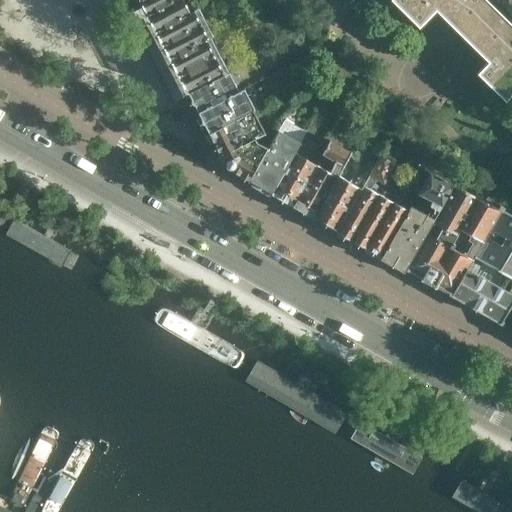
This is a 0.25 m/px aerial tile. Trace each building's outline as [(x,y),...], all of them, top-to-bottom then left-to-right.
[(140,0),(139,1),(143,8),(147,16),(148,16),(179,0),(140,0)] [(182,0),(179,0),(148,16),(152,25),(156,32),(190,14),(182,0)] [(390,0),(419,28),(434,13),(436,11),(444,18),(443,19),(461,37),(488,63),(477,74),(505,102),(511,95),(511,26),(491,6),(484,0),(461,0),(460,1),(459,0),(390,0)] [(190,14),(156,32),(159,38),(162,45),(163,45),(201,26),(194,12),(190,14)] [(201,26),(163,45),(166,52),(169,58),(206,40),(208,39),(201,26)] [(323,39),(304,58),(320,74),(324,69),(338,83),(334,87),(380,133),(398,113),(393,108),(388,103),(378,94),(373,89),(364,79),(357,72),(349,64),(343,59),(334,49),(329,45),(323,39)] [(206,40),(169,58),(175,68),(179,76),(215,58),(206,40)] [(215,58),(179,76),(194,104),(209,133),(253,111),(255,110),(244,89),(239,92),(234,82),(229,72),(224,75),(215,58)] [(287,67),(285,68),(296,89),(315,79),(304,58),(297,62),(293,64),(287,67)] [(285,68),(273,74),(284,95),(296,89),(285,68)] [(209,133),(209,134),(209,135),(212,140),(213,142),(223,162),(226,168),(231,171),(232,171),(236,174),(237,174),(248,180),(249,181),(250,180),(250,181),(268,149),(256,142),(255,139),(265,134),(253,111),(209,133)] [(268,149),(250,181),(254,183),(257,185),(267,191),(271,193),(272,193),(295,153),(294,153),(299,144),(278,132),(275,137),(268,149)] [(330,141),(322,155),(335,162),(329,173),(338,178),(339,176),(352,153),(330,141)] [(295,153),(272,193),(272,194),(280,198),(286,202),(294,206),(316,166),(295,153)] [(381,155),(364,186),(370,189),(377,181),(384,185),(396,163),(381,155)] [(316,166),(294,206),(306,214),(313,218),(315,219),(338,178),(329,173),(316,166)] [(429,173),(418,194),(432,202),(429,207),(438,212),(453,185),(429,173)] [(338,178),(315,219),(320,221),(332,229),(335,231),(337,231),(362,190),(339,176),(338,178)] [(433,219),(406,269),(422,278),(422,280),(430,284),(477,197),(453,185),(438,212),(433,219)] [(362,190),(337,231),(337,232),(347,237),(351,239),(352,240),(378,194),(370,189),(364,186),(362,190)] [(378,194),(352,240),(361,245),(366,247),(392,202),(378,194)] [(477,197),(430,284),(435,287),(435,286),(501,323),(511,303),(511,215),(507,212),(503,210),(502,210),(503,207),(499,205),(497,208),(477,197)] [(392,202),(366,247),(366,248),(367,248),(371,250),(377,254),(382,257),(408,211),(392,202)] [(0,225),(1,226),(2,225),(4,225),(5,224),(6,223),(7,222),(8,220),(9,219),(9,217),(9,216),(8,214),(8,213),(7,211),(0,206),(0,225)] [(408,211),(382,257),(383,257),(387,260),(396,265),(405,270),(406,269),(433,219),(411,207),(408,211)] [(16,218),(6,234),(62,268),(72,251),(16,218)] [(77,257),(68,272),(131,310),(140,295),(77,257)] [(159,325),(160,326),(237,370),(238,370),(239,370),(240,370),(241,369),(242,368),(248,358),(249,357),(249,356),(248,355),(248,354),(247,353),(246,352),(169,309),(168,308),(166,308),(165,308),(164,308),(163,309),(162,310),(157,318),(157,319),(157,320),(157,322),(157,323),(158,324),(159,325)] [(248,380),(336,435),(348,415),(260,360),(248,380)] [(361,421),(351,439),(415,476),(426,458),(361,421)] [(20,511),(21,511),(52,457),(35,447),(4,503),(20,511)] [(60,511),(82,474),(64,464),(37,511),(60,511)] [(511,511),(511,507),(467,482),(458,497),(484,511),(511,511)]
